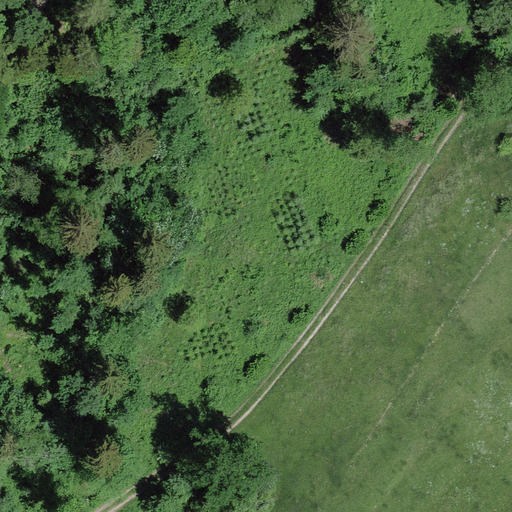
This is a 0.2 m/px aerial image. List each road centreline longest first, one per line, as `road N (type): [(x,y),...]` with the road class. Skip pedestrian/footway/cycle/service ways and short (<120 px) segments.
road 1 (track): [(106,511),(260,401),(511,51)]
road 2 (motorway): [(511,300),(382,511)]
